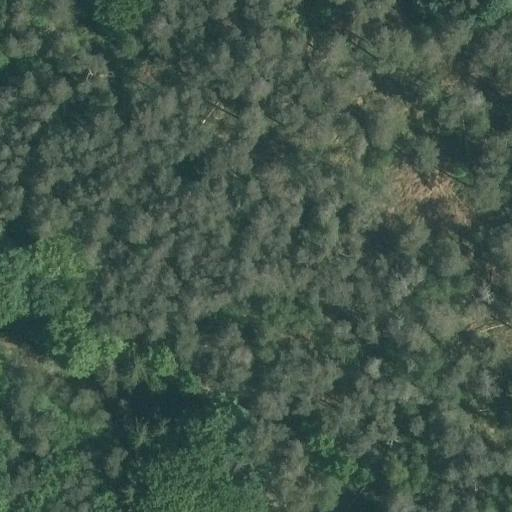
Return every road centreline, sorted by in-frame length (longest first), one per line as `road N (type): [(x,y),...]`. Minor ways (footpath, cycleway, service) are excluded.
road 1 (unknown): [(298,511),(212,387),(97,270),(0,220)]
road 2 (track): [(0,247),(95,303),(200,397),(271,511)]
road 3 (unknown): [(0,76),(104,0)]
